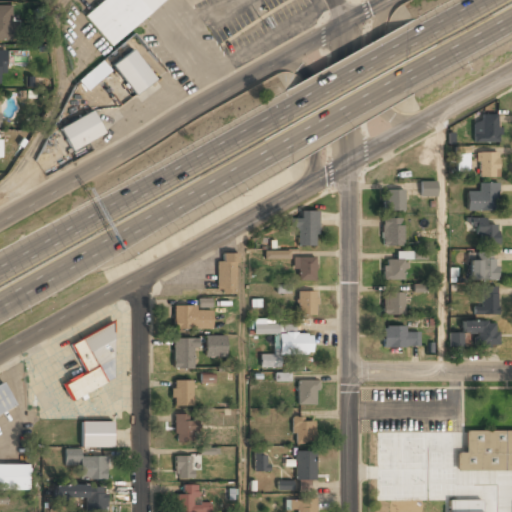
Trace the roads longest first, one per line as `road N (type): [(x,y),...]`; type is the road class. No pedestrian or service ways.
road 1 (secondary): [(0,355),(511,71)]
road 2 (secondary): [(385,0),(0,220)]
road 3 (tertiary): [(346,164),(346,511)]
road 4 (motorway): [(293,103),(0,272)]
road 5 (motorway): [(0,310),(290,145)]
road 6 (residential): [(140,277),(140,511)]
road 7 (residential): [(511,372),(346,372)]
road 8 (secondary): [(305,188),(319,160),(323,97),(301,66),(273,63)]
road 9 (secondary): [(396,0),(383,37),(386,103),(414,125)]
road 10 (motorway): [(290,145),(411,73)]
road 11 (tertiary): [(340,25),(346,164)]
road 12 (motorway): [(414,37),(293,103)]
